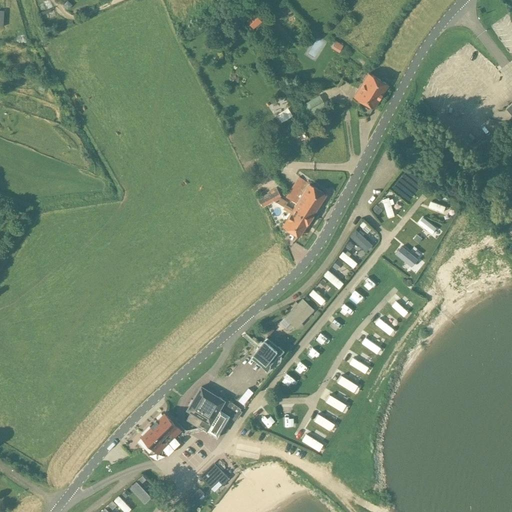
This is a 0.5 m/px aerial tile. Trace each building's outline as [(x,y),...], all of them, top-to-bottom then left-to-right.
[(332,47),(340,50),(342,44),(335,41),(332,47)] [(388,84),(368,72),(354,95),(374,107),(388,84)] [(310,114),(326,105),(319,94),(303,103),(310,114)] [(289,199),(297,203),(283,225),(299,235),(326,194),(309,183),(302,178),(289,199)] [(263,206),(282,197),(276,187),(267,192),(268,194),(259,198),(263,206)] [(383,198),(387,215),(395,213),(390,197),(383,198)] [(443,212),(445,205),(430,200),(428,207),(443,212)] [(419,216),(416,223),(437,231),(439,223),(419,216)] [(350,235),(365,250),(372,244),(356,229),(350,235)] [(407,232),(404,239),(421,246),(424,239),(407,232)] [(353,267),(357,261),(342,250),(338,256),(353,267)] [(401,253),(397,258),(410,268),(414,263),(401,253)] [(339,287),(344,280),(327,269),(322,276),(339,287)] [(367,275),(362,283),(369,287),(374,280),(367,275)] [(309,293),(322,305),(327,300),(314,288),(309,293)] [(313,308),(302,297),(278,323),(290,333),(313,308)] [(402,297),(396,300),(404,314),(410,311),(402,297)] [(339,310),(344,315),(350,310),(346,305),(339,310)] [(387,311),(382,314),(389,328),(395,325),(387,311)] [(334,318),(329,325),(336,330),(341,323),(334,318)] [(378,329),(369,334),(375,343),(384,337),(378,329)] [(323,345),(329,338),(321,332),(316,339),(323,345)] [(267,336),(251,356),(267,369),(269,367),(270,365),(270,363),(278,353),(280,352),(282,351),(283,349),(267,336)] [(359,343),(353,347),(366,365),(372,361),(359,343)] [(312,345),(305,351),(312,358),(318,352),(312,345)] [(297,358),(291,365),(301,373),(307,366),(297,358)] [(356,383),(360,378),(346,365),(342,370),(356,383)] [(348,402),(353,396),(338,383),(333,389),(348,402)] [(235,420),(242,411),(240,410),(241,408),(226,398),(223,402),(200,389),(185,418),(216,436),(223,425),(224,425),(230,417),(235,420)] [(327,399),(322,405),(338,418),(342,412),(327,399)] [(157,452),(181,429),(164,413),(141,437),(157,452)] [(312,423),(329,432),(333,425),(315,416),(312,423)] [(305,433),(301,440),(318,451),(322,444),(305,433)] [(219,482),(221,484),(228,478),(214,463),(202,474),(199,478),(200,479),(211,490),(219,482)] [(136,479),(129,485),(144,501),(151,495),(136,479)] [(198,486),(184,503),(189,507),(203,491),(198,486)] [(114,499),(125,511),(128,511),(132,509),(119,494),(114,499)]
